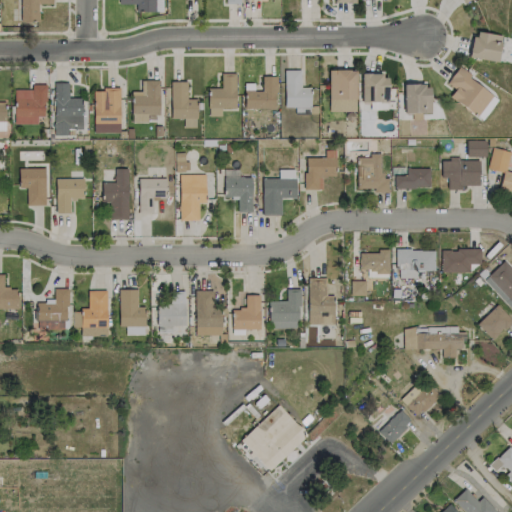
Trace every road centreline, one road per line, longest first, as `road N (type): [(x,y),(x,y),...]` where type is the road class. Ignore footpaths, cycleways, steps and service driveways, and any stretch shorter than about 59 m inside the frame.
road 1 (residential): [(0,232),(86,258),(276,258),(339,215),(425,231),(511,218)]
road 2 (residential): [(0,46),(424,36)]
road 3 (secondary): [(511,385),(382,511)]
